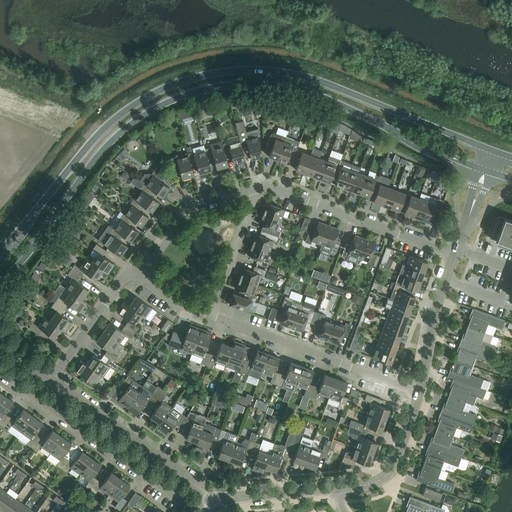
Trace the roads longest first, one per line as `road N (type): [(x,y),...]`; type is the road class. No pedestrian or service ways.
road 1 (secondary): [(0,277),(116,136),(189,93),(247,84),(289,89),(484,169)]
road 2 (secondary): [(490,151),(283,72),(198,76),(150,95),(99,133),(0,252)]
road 3 (residential): [(420,393),(209,315)]
road 4 (unclassified): [(177,501),(0,377)]
road 5 (residential): [(452,256),(289,191),(255,190)]
road 6 (unclassified): [(212,500),(50,379)]
road 7 (residential): [(255,190),(183,214),(140,273)]
road 8 (residential): [(50,379),(126,276),(140,273)]
road 9 (residential): [(336,492),(382,479),(420,393)]
road 10 (residential): [(420,393),(452,256)]
road 11 (residential): [(209,315),(255,190)]
road 12 (residential): [(212,500),(336,492)]
